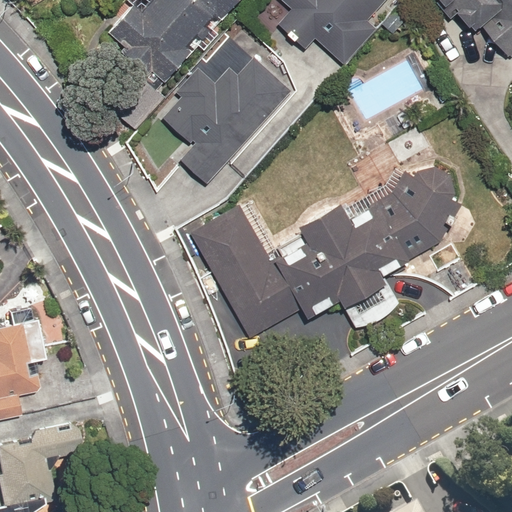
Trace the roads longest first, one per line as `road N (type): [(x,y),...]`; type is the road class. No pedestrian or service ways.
road 1 (residential): [(194,509),(172,406),(133,307),(77,199),(0,92)]
road 2 (tertiary): [(511,339),(267,478),(194,509)]
